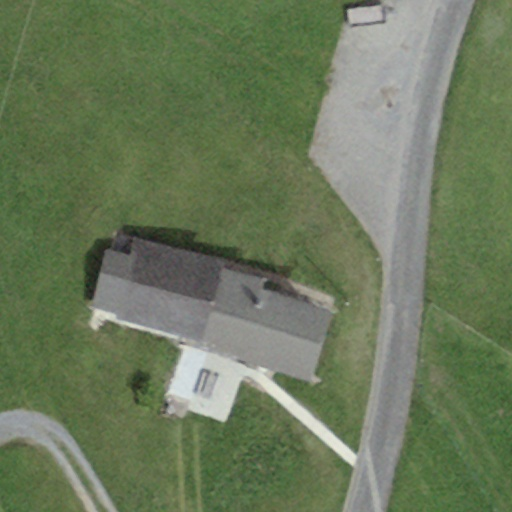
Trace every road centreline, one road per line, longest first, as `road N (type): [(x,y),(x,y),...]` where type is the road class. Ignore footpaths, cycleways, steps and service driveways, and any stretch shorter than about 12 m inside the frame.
road 1 (residential): [(453,0),(407,148),(399,291),(361,511)]
road 2 (track): [(0,439),(23,424),(51,438),(102,511)]
